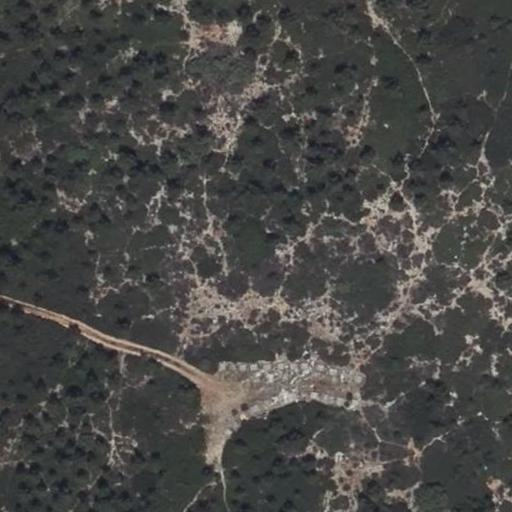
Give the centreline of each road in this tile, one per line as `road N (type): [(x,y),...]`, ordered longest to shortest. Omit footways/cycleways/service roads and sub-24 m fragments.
road 1 (track): [(350,0),(341,202),(345,401),(361,511)]
road 2 (track): [(345,401),(249,393),(117,348),(75,323),(0,302)]
